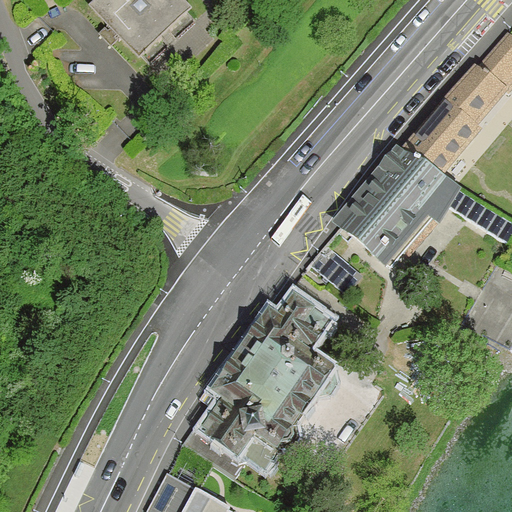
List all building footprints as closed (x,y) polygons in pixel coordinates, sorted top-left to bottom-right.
[(180,0),(102,0),(92,9),(141,62),(193,13),(180,0)] [(511,42),(510,40),(404,156),(445,184),(479,140),(475,137),(511,92),(511,42)] [(511,253),(511,231),(445,184),(404,156),(347,238),(399,275),(446,207),(511,253)] [(349,263),(336,281),(349,291),(363,274),(349,263)] [(333,324),(297,296),(282,319),(272,312),(215,393),(223,399),(191,447),(257,489),(283,449),(286,451),(295,449),(301,442),(300,431),(297,429),(321,395),(324,397),(333,396),(339,387),(337,378),(334,375),(336,372),(310,355),(333,324)] [(171,479),(154,511),(232,511),(234,509),(171,479)]
